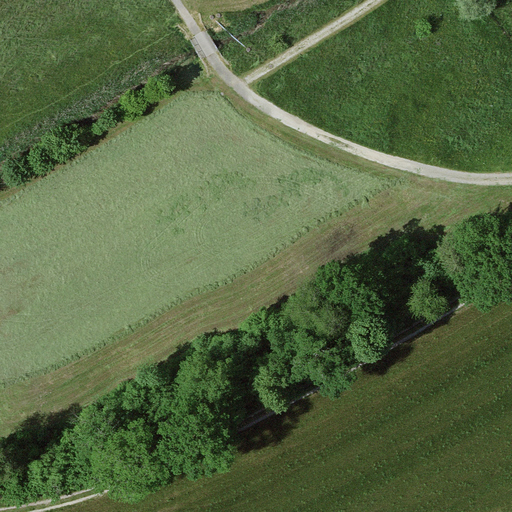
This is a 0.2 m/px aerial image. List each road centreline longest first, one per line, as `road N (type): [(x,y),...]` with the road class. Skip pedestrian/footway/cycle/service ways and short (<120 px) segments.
road 1 (track): [(11,511),(150,471),(511,271)]
road 2 (track): [(176,0),(214,62),(267,109),(414,168),(511,178)]
